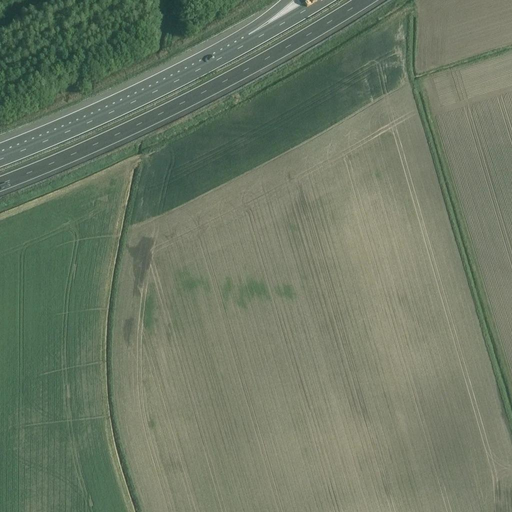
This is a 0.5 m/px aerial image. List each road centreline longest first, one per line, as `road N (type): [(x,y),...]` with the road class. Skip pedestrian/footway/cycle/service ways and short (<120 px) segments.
road 1 (tertiary): [(0,243),(261,128),(474,0)]
road 2 (motorway): [(0,184),(266,59),(365,0)]
road 3 (motorway): [(253,40),(0,160)]
